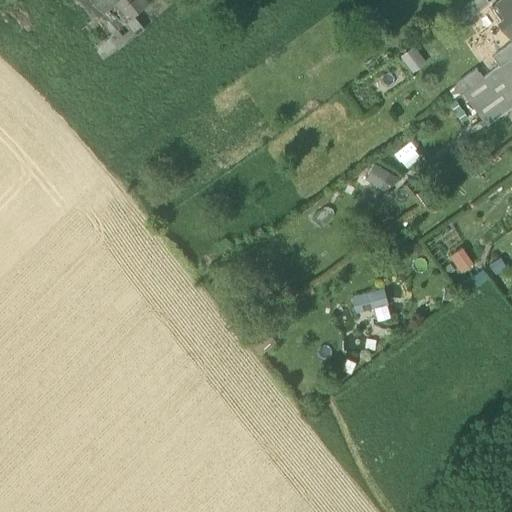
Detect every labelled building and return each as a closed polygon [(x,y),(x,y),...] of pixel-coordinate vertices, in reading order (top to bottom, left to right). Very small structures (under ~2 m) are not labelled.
[(144,0),(115,0),(114,1),(102,11),(93,0),(77,0),(93,18),(81,29),(106,58),(127,42),(117,29),(129,20),(148,4),(144,0)] [(93,0),(102,11),(114,1),(115,0),(93,0)] [(472,0),(464,7),(471,16),(489,3),(487,0),(472,0)] [(511,35),(511,0),(500,0),(498,2),(506,14),(500,18),(511,35)] [(117,29),(127,42),(139,33),(129,20),(117,29)] [(493,56),(500,66),(511,56),(511,43),(493,56)] [(426,63),(413,46),(399,56),(412,74),(426,63)] [(499,66),(511,84),(511,56),(500,66),(499,66)] [(511,84),(499,66),(483,78),(463,92),(483,120),(506,104),(509,108),(511,105),(511,84)] [(463,92),(483,78),(476,68),(456,83),(463,92)] [(506,104),(483,120),(487,125),(511,107),(511,105),(509,108),(506,104)] [(390,172),(374,163),(364,180),(380,189),(390,172)] [(474,263),(461,246),(449,256),(462,273),(474,263)] [(470,293),(490,278),(482,268),(463,283),(470,293)] [(351,297),(356,314),(388,305),(384,288),(351,297)] [(265,326),(248,340),(260,355),(277,342),(265,326)] [(511,511),(511,489),(510,487),(494,503),(502,511),(511,511)]
